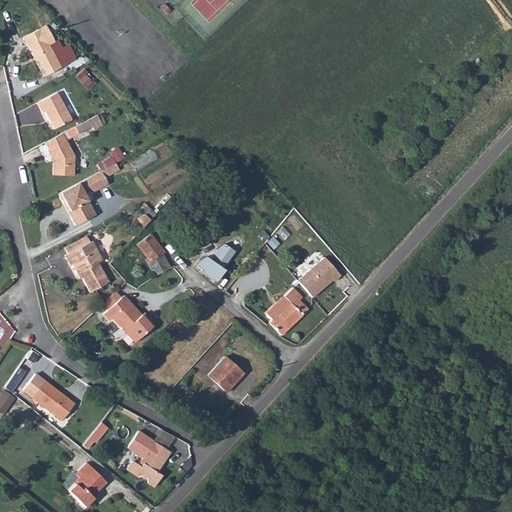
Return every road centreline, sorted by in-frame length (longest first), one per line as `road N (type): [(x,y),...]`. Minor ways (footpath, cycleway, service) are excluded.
road 1 (residential): [(216,458),(76,372),(54,350),(39,323),(15,213)]
road 2 (unclassified): [(511,134),(300,366)]
road 3 (unclassified): [(162,241),(300,366)]
road 4 (unclassified): [(300,366),(216,458)]
